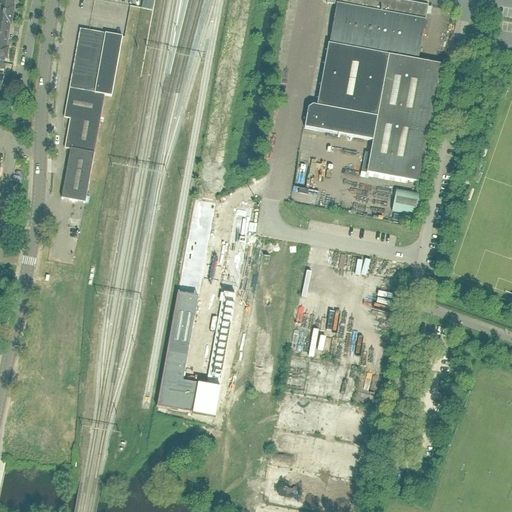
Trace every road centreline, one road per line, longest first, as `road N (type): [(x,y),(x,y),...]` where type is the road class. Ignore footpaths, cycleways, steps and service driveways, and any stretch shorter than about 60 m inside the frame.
road 1 (secondary): [(53,0),(36,216),(0,392)]
road 2 (unclassified): [(420,258),(467,0)]
road 3 (unclassified): [(306,0),(265,229)]
road 4 (unclassified): [(420,258),(265,229)]
road 5 (residential): [(36,0),(16,109),(0,117)]
